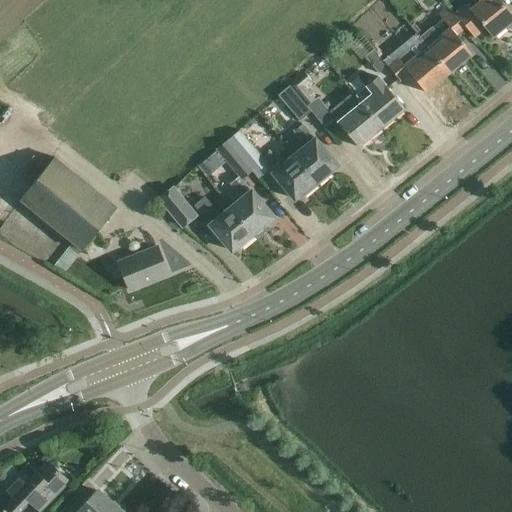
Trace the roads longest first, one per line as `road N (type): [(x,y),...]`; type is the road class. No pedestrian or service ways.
road 1 (secondary): [(121,369),(319,281),(511,136)]
road 2 (residential): [(227,511),(142,426),(121,369)]
road 3 (secondary): [(0,425),(121,369)]
